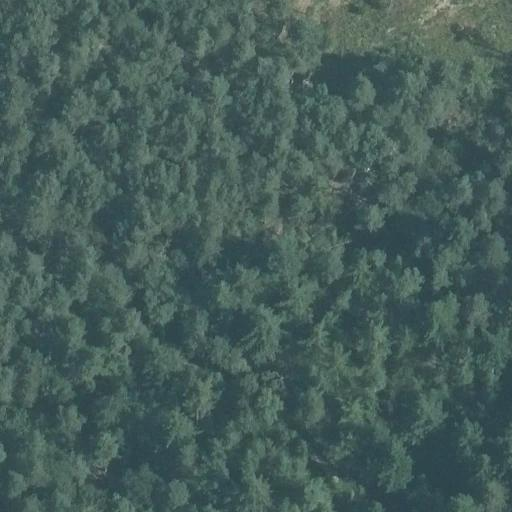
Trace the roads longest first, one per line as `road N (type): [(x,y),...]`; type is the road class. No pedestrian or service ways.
road 1 (track): [(95,511),(79,420),(83,351),(53,274)]
road 2 (track): [(185,0),(339,181)]
road 3 (track): [(361,203),(511,384)]
